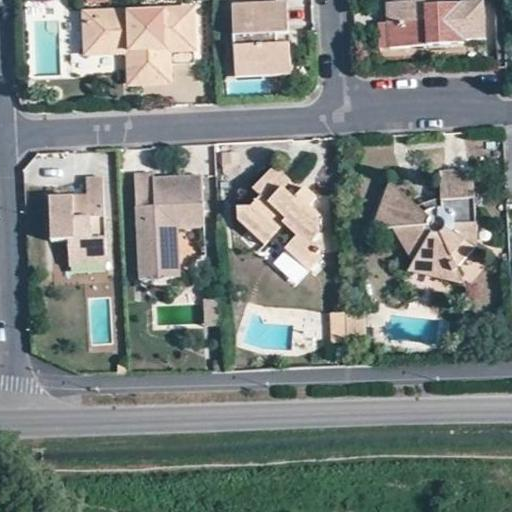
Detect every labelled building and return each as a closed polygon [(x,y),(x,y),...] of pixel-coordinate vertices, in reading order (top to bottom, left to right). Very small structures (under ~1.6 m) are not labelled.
[(482,3),(424,5),(424,0),(386,2),(387,9),(387,24),(387,49),(463,45),(463,40),(484,39),(482,3)] [(290,73),(289,45),(271,46),(270,35),(288,34),(286,5),(233,7),(236,76),(290,73)] [(83,14),(86,56),(128,55),(128,66),(129,85),(170,83),(168,53),(195,52),(192,9),(83,14)] [(377,49),(387,49),(387,24),(376,24),(377,49)] [(128,55),(86,56),(87,68),(128,66),(128,55)] [(252,191),(260,198),(267,205),(282,190),(288,181),(274,167),(252,191)] [(439,175),(440,201),(472,199),(471,173),(439,175)] [(205,177),(174,179),(174,191),(160,192),(160,179),(159,174),(140,175),(145,282),(181,281),(178,229),(207,228),(205,177)] [(76,219),(75,195),(50,196),(52,241),(69,240),(70,256),(80,266),(99,265),(113,257),(109,177),(92,178),(93,194),(93,207),(88,207),(89,218),(76,219)] [(174,179),(160,179),(160,192),(174,191),(174,179)] [(294,201),(282,190),(267,205),(260,198),(250,209),(237,209),(237,221),(264,246),(282,226),(295,238),(284,251),(308,272),(320,259),(320,249),(312,244),(319,235),(317,215),(309,207),(315,200),(304,189),(294,201)] [(472,199),(440,201),(441,208),(435,209),(429,210),(426,212),(423,214),(392,189),(386,194),(384,198),(380,207),(378,218),(378,230),(400,229),(401,247),(416,256),(412,265),(443,272),(444,276),(474,245),(476,223),(473,222),(472,199)] [(93,194),(75,195),(76,219),(89,218),(88,207),(93,207),(93,194)] [(330,315),(330,343),(360,342),(359,314),(330,315)]
